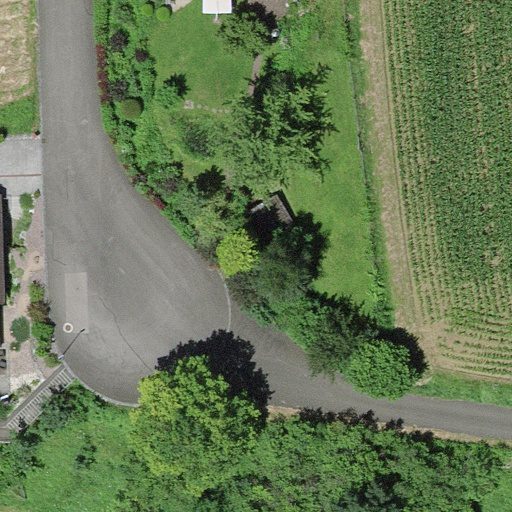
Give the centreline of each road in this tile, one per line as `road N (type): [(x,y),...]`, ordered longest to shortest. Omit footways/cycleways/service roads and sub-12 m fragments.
road 1 (residential): [(211,374),(134,321),(89,260),(60,119),(60,0)]
road 2 (track): [(511,433),(211,374)]
